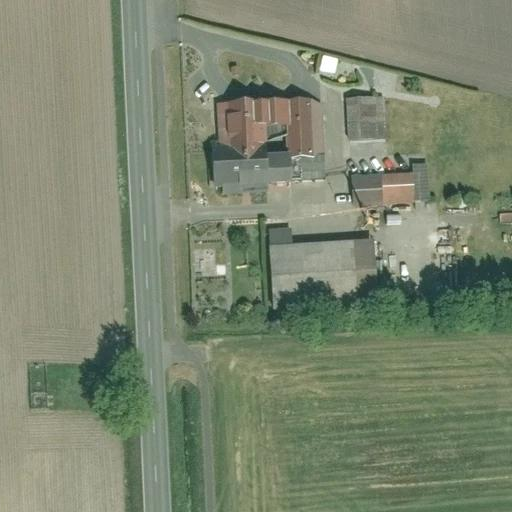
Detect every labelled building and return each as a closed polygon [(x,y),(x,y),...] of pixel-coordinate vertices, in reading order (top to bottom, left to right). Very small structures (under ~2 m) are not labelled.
[(270,191),(269,183),(327,180),(322,99),(220,105),(222,153),(215,154),(217,188),(224,187),(224,194),(270,191)] [(386,99),(347,101),(350,144),(388,142),(386,99)] [(433,203),(431,165),(413,166),(413,173),(415,204),(433,203)] [(413,173),(354,177),(356,207),(415,204),(413,173)] [(272,249),(295,248),(294,229),(271,230),(272,249)] [(295,248),(272,249),(277,312),(379,305),(374,242),(295,248)]
